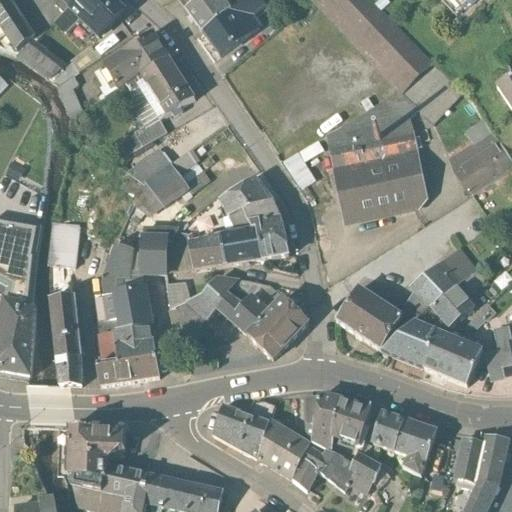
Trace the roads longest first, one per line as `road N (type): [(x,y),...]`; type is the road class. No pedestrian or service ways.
road 1 (residential): [(141,0),(188,49),(296,204),(313,252),(329,375)]
road 2 (secondary): [(511,416),(454,410),(329,375)]
road 3 (residential): [(163,402),(187,439),(299,511)]
road 4 (secondary): [(329,375),(163,402)]
road 5 (secondary): [(163,402),(0,408)]
